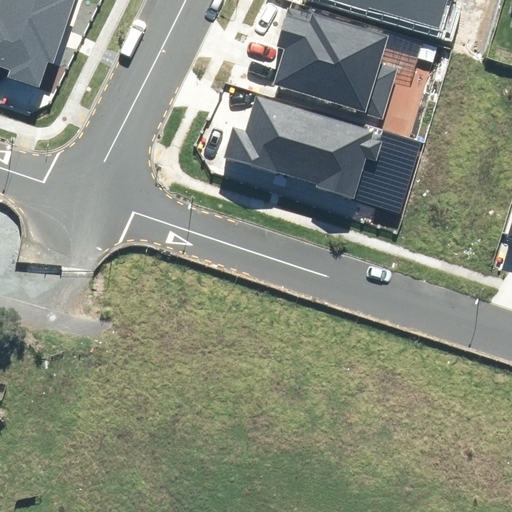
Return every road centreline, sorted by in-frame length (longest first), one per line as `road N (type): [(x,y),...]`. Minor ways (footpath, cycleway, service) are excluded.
road 1 (residential): [(511,331),(66,196)]
road 2 (residential): [(66,196),(156,0)]
